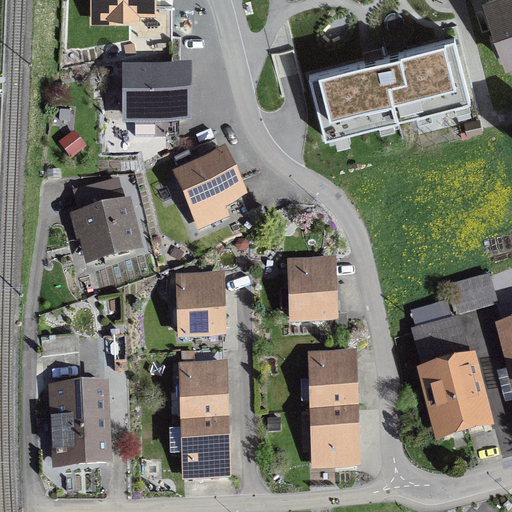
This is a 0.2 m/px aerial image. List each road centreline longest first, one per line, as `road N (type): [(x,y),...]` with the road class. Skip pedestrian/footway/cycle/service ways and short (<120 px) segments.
road 1 (residential): [(52,193),(32,341),(35,497),(58,511),(141,511)]
road 2 (residential): [(398,494),(378,301),(345,212)]
road 3 (track): [(345,212),(264,147),(218,0)]
road 4 (residential): [(246,281),(257,507)]
road 5 (residential): [(257,507),(398,494)]
